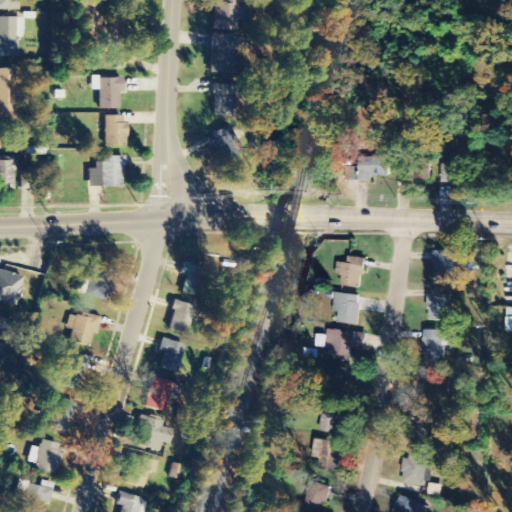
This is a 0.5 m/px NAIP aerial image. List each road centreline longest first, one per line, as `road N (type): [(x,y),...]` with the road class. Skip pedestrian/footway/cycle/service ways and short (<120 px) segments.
road 1 (tertiary): [(0,224),(511,222)]
road 2 (residential): [(83,511),(164,219)]
road 3 (residential): [(358,511),(378,427),(402,221)]
road 4 (tertiary): [(164,219),(174,0)]
